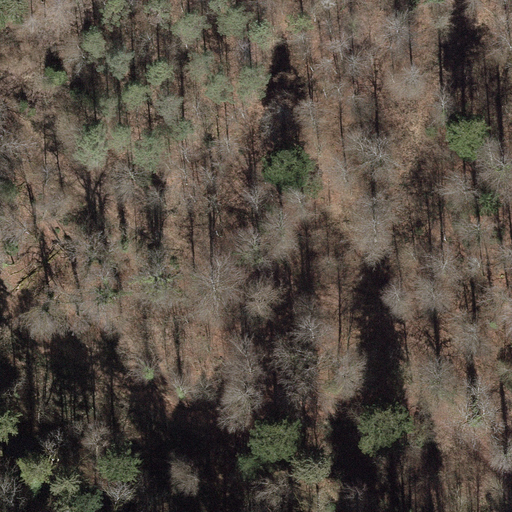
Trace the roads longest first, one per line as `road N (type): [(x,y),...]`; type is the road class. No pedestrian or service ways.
road 1 (track): [(511,433),(450,353),(154,230),(27,141),(0,85)]
road 2 (track): [(0,300),(163,412),(220,422),(397,402),(447,414),(511,469)]
